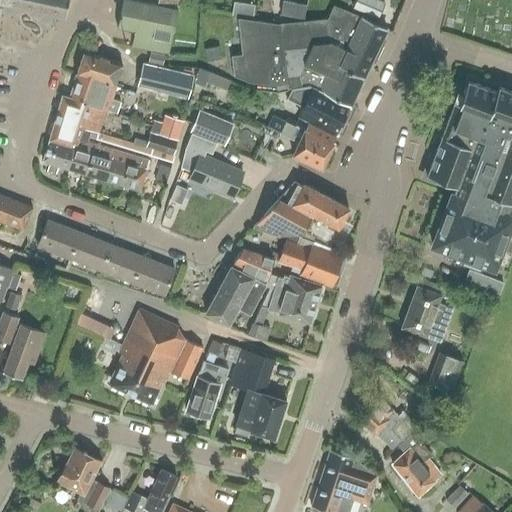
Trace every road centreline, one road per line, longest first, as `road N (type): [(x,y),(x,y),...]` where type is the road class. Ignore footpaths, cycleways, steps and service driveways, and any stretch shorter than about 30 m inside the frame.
road 1 (residential): [(350,190),(293,174),(221,255),(198,259),(39,193),(28,183),(25,158),(61,46),(87,0)]
road 2 (unclassified): [(297,478),(388,201)]
road 3 (residential): [(297,478),(41,414)]
road 4 (residential): [(350,190),(421,38)]
road 5 (unclassified): [(421,38),(388,201)]
